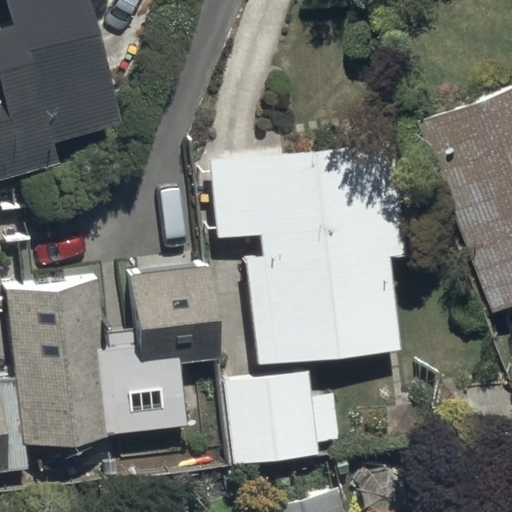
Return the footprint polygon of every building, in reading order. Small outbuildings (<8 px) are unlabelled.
[(116,95),(85,0),(0,0),(0,158),(50,143),(42,119),(116,95)] [(489,289),(511,279),(511,64),(415,102),(489,289)] [(390,135),(205,146),(210,225),(249,222),(250,239),(239,239),(247,363),(217,365),(223,448),(312,443),(305,339),(392,333),(386,245),(397,244),(390,135)] [(0,458),(20,457),(16,428),(99,418),(99,414),(182,404),(175,351),(211,347),(199,253),(0,272),(0,290),(7,369),(0,369),(0,458)] [(258,511),(341,511),(332,477),(254,497),(258,511)]
